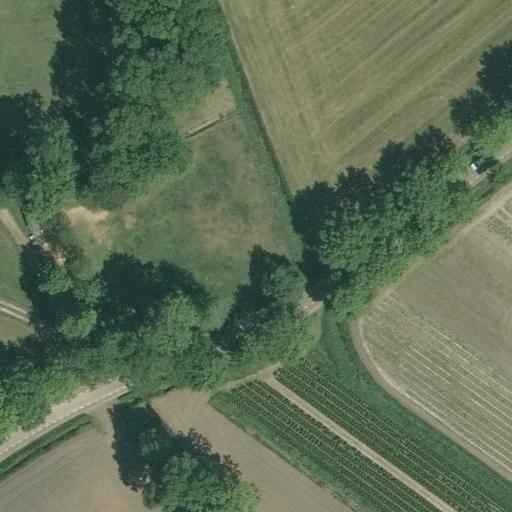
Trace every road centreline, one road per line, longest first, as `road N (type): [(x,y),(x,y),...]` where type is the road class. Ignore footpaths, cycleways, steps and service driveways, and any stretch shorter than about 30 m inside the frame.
road 1 (unclassified): [(0,450),(88,399),(304,301),(511,144)]
road 2 (track): [(82,355),(0,211)]
road 3 (track): [(106,392),(82,355),(0,307)]
